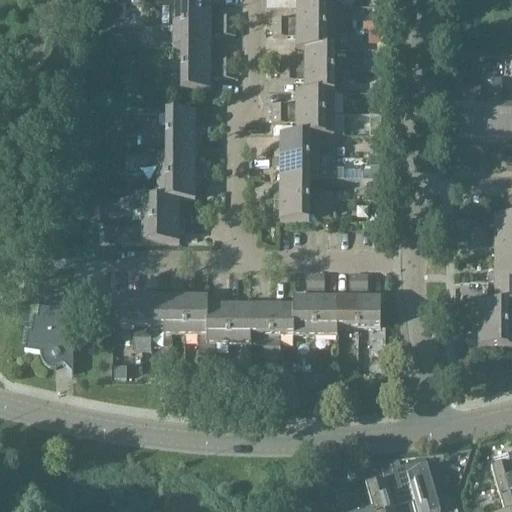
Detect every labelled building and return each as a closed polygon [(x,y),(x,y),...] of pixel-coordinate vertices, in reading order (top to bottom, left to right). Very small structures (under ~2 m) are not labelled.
[(325,10),(325,9),(325,0),(296,0),(296,9),(325,10)] [(350,24),(350,2),(341,3),(342,24),(350,24)] [(173,29),(234,29),(234,20),(210,20),(210,7),(195,7),(173,7),(173,8),(173,29)] [(333,9),(325,9),(325,10),(296,9),(296,21),(272,21),(272,30),(333,31),(333,9)] [(172,51),(181,51),(210,51),(210,38),(234,39),(234,29),(173,29),(172,51)] [(333,31),(272,30),(272,40),(296,40),(296,53),(304,53),(333,53),(333,31)] [(181,51),(181,72),(234,72),(234,63),(210,63),(210,51),(181,51)] [(280,65),(280,74),(333,74),(333,65),(333,53),(304,53),(304,65),(280,64),(280,65)] [(234,82),(234,72),(181,72),(181,94),(210,95),(210,82),(234,82)] [(304,96),(333,96),(333,74),(280,74),(280,83),(304,83),(304,95),(304,96)] [(492,81),(492,113),(492,143),(504,143),(504,150),(511,149),(511,104),(500,105),(500,100),(501,100),(501,81),(492,81)] [(461,149),(470,149),(471,89),(462,89),(462,108),(463,108),(463,113),(448,113),(448,142),(461,143),(461,149)] [(479,89),(471,89),(470,149),(480,149),(480,143),(492,143),(492,113),(479,113),(479,108),(479,89)] [(333,118),(333,96),(304,96),(304,95),(296,95),(295,108),(271,108),(271,117),(333,118)] [(142,129),(141,138),(201,139),(201,129),(195,129),(195,116),(166,116),(165,131),(160,130),(142,129)] [(333,118),(271,117),(271,126),(295,126),(295,138),(295,139),(333,139),(341,139),(341,118),(333,118)] [(201,148),(201,139),(141,138),(141,147),(160,147),(160,146),(165,146),(165,159),(165,160),(194,160),(194,148),(201,148)] [(341,139),(333,139),(295,139),(295,138),(279,138),(279,151),(273,151),(273,160),(317,161),(317,147),(322,147),(322,148),(341,148),(341,139)] [(194,172),(194,160),(165,160),(165,159),(133,159),(133,168),(152,169),(152,168),(157,168),(157,181),(201,182),(201,172),(194,172)] [(333,161),(317,161),(273,160),(272,170),(279,170),(279,182),(308,182),(308,183),(341,183),(343,183),(343,172),(333,173),(333,161)] [(133,194),(133,202),(133,203),(178,203),(178,204),(194,204),(194,191),(201,191),(201,182),(157,181),(157,195),(151,195),(151,194),(133,194)] [(308,196),(308,183),(308,182),(279,182),(279,194),(272,194),(272,204),(332,204),(332,195),(314,195),(314,196),(308,196)] [(86,189),(86,216),(104,216),(104,189),(86,189)] [(133,203),(133,202),(117,202),(117,212),(136,212),(136,211),(141,211),(141,225),(185,225),(185,216),(178,216),(178,204),(178,203),(133,203)] [(332,213),(332,204),(272,204),(272,213),(279,213),(279,226),(308,226),(308,211),(313,212),(332,213)] [(470,233),(470,242),(511,242),(511,220),(494,220),(494,233),(470,233)] [(185,234),(185,225),(141,225),(141,238),(136,238),(136,237),(117,237),(117,247),(178,247),(178,234),(185,234)] [(511,264),(511,242),(470,242),(470,252),(494,252),(494,264),(511,264)] [(511,264),(494,264),(494,276),(487,276),(487,286),(511,285),(511,264)] [(314,340),(314,278),(305,278),(305,302),(292,302),(292,310),(293,310),(292,340),(314,340)] [(336,340),(336,332),(336,302),(323,302),(324,278),(314,278),(314,340),(336,340)] [(336,332),(357,332),(358,278),(348,278),(348,302),(336,302),(336,332)] [(367,278),(358,278),(357,332),(379,332),(380,302),(367,302),(367,278)] [(511,285),(487,286),(487,295),(494,295),(494,307),(511,307),(511,285)] [(133,354),(141,354),(141,294),(132,294),(132,301),(119,301),(119,330),(134,330),(134,335),(133,335),(133,354)] [(151,294),(141,294),(141,354),(150,354),(150,336),(149,336),(149,330),(162,331),(163,331),(163,301),(151,301),(151,294)] [(175,301),(163,301),(163,331),(162,331),(162,363),(172,363),(172,344),(171,344),(171,339),(185,339),(185,295),(175,295),(175,301)] [(197,372),(206,372),(206,310),(207,310),(207,301),(194,301),(194,295),(185,295),(185,339),(198,339),(198,344),(197,344),(197,372)] [(26,334),(23,353),(40,355),(40,369),(52,374),(55,374),(53,371),(59,367),(71,374),(71,377),(72,377),(72,303),(71,303),(71,306),(57,306),(39,303),(36,319),(33,319),(30,335),(26,334)] [(206,310),(206,372),(215,372),(215,353),(214,353),(214,348),(228,348),(228,303),(218,303),(218,310),(207,310),(206,310)] [(250,372),(250,339),(249,339),(249,310),(237,310),(237,303),(228,303),(228,348),(241,348),(241,353),(240,353),(240,372),(250,372)] [(262,363),(271,363),(271,304),(262,304),(262,310),(249,310),(249,339),(250,339),(263,339),(263,345),(262,345),(262,363)] [(280,304),(271,304),(271,363),(279,364),(280,345),(279,345),(279,340),(292,340),(293,310),(292,310),(280,310),(280,304)] [(511,307),(494,307),(478,307),(478,320),(471,320),(471,329),(511,329),(511,307)] [(511,329),(471,329),(471,338),(478,338),(478,351),(511,351),(511,329)] [(125,370),(113,370),(113,382),(125,382),(125,370)] [(490,471),(501,511),(511,511),(511,459),(508,461),(509,465),(490,471)] [(394,475),(401,499),(402,503),(413,500),(416,511),(438,511),(424,464),(416,465),(393,472),(394,475)] [(365,488),(371,511),(393,511),(391,502),(401,499),(394,475),(382,479),(384,482),(365,488)]
